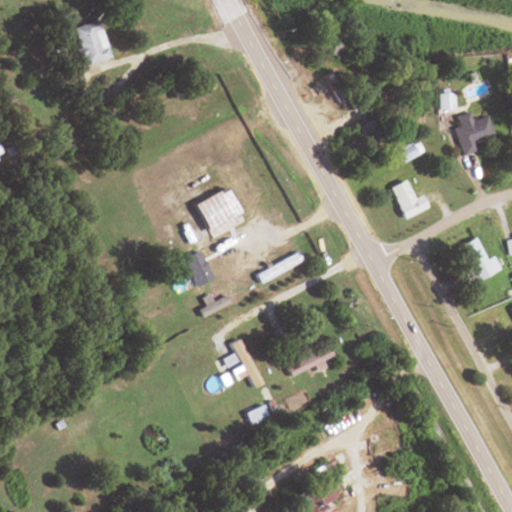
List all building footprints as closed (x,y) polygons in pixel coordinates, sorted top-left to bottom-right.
[(79,67),(104,57),(90,20),(65,30),(79,67)] [(486,135),(480,116),(465,121),(462,112),(449,117),(452,128),(445,130),(454,157),(470,152),(467,142),(486,135)] [(411,153),(403,141),(389,151),(397,163),(411,153)] [(418,209),(412,197),(407,199),(398,180),(381,189),(395,219),(418,209)] [(236,225),(217,188),(184,205),(202,242),(236,225)] [(511,254),(511,237),(499,240),(502,257),(511,254)] [(487,258),(478,261),(470,238),(454,244),(468,280),(492,271),(487,258)] [(247,275),(253,286),(297,265),(292,253),(247,275)] [(192,311),(196,319),(223,303),(219,295),(192,311)] [(511,303),(499,310),(511,333),(511,303)] [(222,344),(247,389),(256,383),(232,339),(222,344)] [(311,362),(325,355),(321,346),(278,367),(283,378),(312,364),(311,362)] [(264,417),(256,403),(238,414),(245,427),(264,417)] [(326,511),(313,480),(274,495),(279,510),(274,511),(326,511)]
